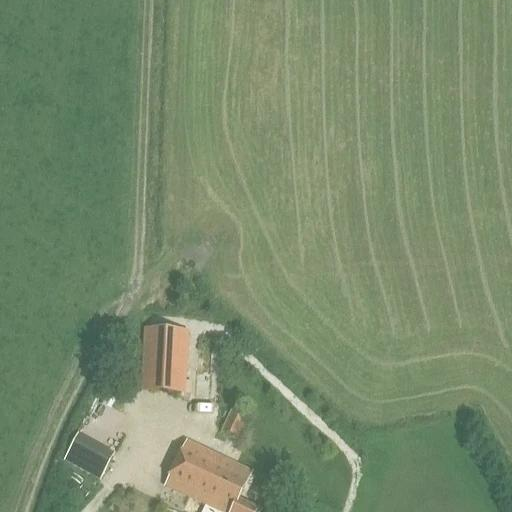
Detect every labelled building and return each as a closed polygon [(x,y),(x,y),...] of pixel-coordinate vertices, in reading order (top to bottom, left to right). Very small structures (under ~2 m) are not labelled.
[(188,332),(166,331),(146,330),(143,390),(163,391),(184,393),(187,353),(188,332)] [(249,419),(232,412),(224,432),(240,440),(249,419)] [(66,456),(96,478),(117,450),(87,428),(66,456)] [(186,443),(166,485),(224,511),(256,511),(257,509),(239,501),(252,473),(186,443)] [(84,484),(73,476),(71,479),(81,487),(84,484)] [(87,499),(90,495),(83,490),(80,493),(87,499)]
